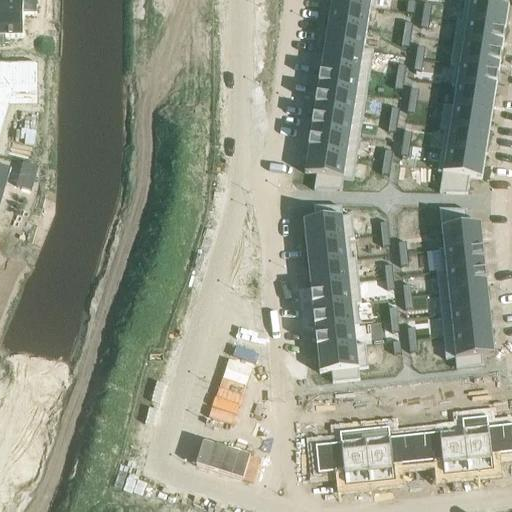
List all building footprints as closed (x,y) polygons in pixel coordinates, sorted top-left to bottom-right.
[(0,0),(0,45),(4,46),(4,36),(23,36),(23,14),(37,14),(36,0),(0,0)] [(205,0),(160,0),(160,25),(189,25),(189,0),(205,0)] [(332,0),(332,2),(375,9),(376,0),(332,0)] [(457,21),(457,22),(505,30),(509,7),(497,5),(497,0),(470,0),(470,1),(465,0),(462,22),(457,21)] [(332,2),(328,24),(367,30),(371,10),(375,10),(375,9),(332,2)] [(408,2),(406,14),(414,15),(416,3),(408,2)] [(424,5),(422,17),(430,18),(432,6),(424,5)] [(422,17),(420,29),(429,30),(430,18),(422,17)] [(457,22),(454,43),(502,51),(505,30),(457,22)] [(328,24),(325,45),(373,53),(374,52),(364,50),(367,30),(328,24)] [(405,24),(403,35),(411,37),(413,25),(405,24)] [(189,25),(160,25),(160,75),(205,75),(205,50),(189,50),(189,25)] [(403,35),(401,47),(409,49),(411,37),(403,35)] [(454,43),(450,65),(499,72),(502,51),(454,43)] [(325,45),(322,66),(370,74),(373,53),(325,45)] [(417,47),(416,59),(424,61),(426,49),(417,47)] [(416,59),(414,71),(422,73),(424,61),(416,59)] [(0,122),(10,87),(31,87),(31,64),(0,64),(0,122)] [(450,65),(450,66),(455,66),(452,87),(495,94),(499,72),(450,65)] [(322,66),(318,88),(367,95),(370,74),(322,66)] [(398,66),(396,78),(404,80),(406,68),(398,66)] [(205,75),(160,75),(160,125),(189,125),(189,100),(205,100),(205,75)] [(396,78),(395,90),(403,91),(404,80),(396,78)] [(444,106),(444,107),(492,115),(495,94),(452,87),(451,88),(456,89),(453,108),(444,106)] [(318,88),(315,109),(363,117),(367,95),(318,88)] [(411,90),(409,102),(417,103),(419,91),(411,90)] [(409,102),(407,114),(415,115),(417,103),(409,102)] [(444,107),(440,129),(489,136),(492,115),(444,107)] [(315,109),(312,130),(360,138),(363,117),(315,109)] [(392,109),(390,121),(398,122),(400,110),(392,109)] [(390,121),(388,133),(396,134),(398,122),(390,121)] [(189,125),(160,125),(160,176),(205,176),(205,150),(189,150),(189,125)] [(440,129),(440,130),(445,131),(442,151),(485,158),(489,136),(440,129)] [(312,130),(308,152),(357,159),(360,138),(312,130)] [(404,133),(402,145),(410,146),(412,134),(404,133)] [(402,145),(400,157),(409,158),(410,146),(402,145)] [(442,151),(438,173),(443,174),(440,194),(467,195),(470,178),(482,180),(485,158),(442,151)] [(308,152),(305,174),(317,176),(314,191),(342,192),(344,180),(353,182),(357,159),(308,152)] [(385,152),(383,164),(391,165),(393,153),(385,152)] [(24,164),(17,188),(32,192),(38,168),(24,164)] [(383,164),(381,176),(389,177),(391,165),(383,164)] [(0,197),(2,198),(6,186),(11,169),(0,165),(0,197)] [(158,192),(143,241),(186,254),(193,231),(178,226),(186,201),(158,192)] [(315,220),(303,222),(306,244),(355,239),(352,216),(343,218),(342,208),(314,207),(315,220)] [(444,250),(439,251),(439,252),(483,247),(481,225),(469,226),(467,211),(439,210),(444,250)] [(388,223),(380,224),(381,236),(389,236),(388,223)] [(389,236),(381,236),(382,248),(391,247),(389,236)] [(355,239),(306,244),(308,266),(357,261),(357,259),(352,260),(350,241),(355,240),(355,239)] [(143,241),(128,289),(155,297),(163,274),(178,278),(186,254),(143,241)] [(406,243),(398,244),(399,256),(407,255),(406,243)] [(441,272),(436,273),(436,274),(485,269),(483,247),(439,252),(441,272)] [(407,255),(399,256),(401,268),(409,267),(407,255)] [(357,261),(308,266),(310,287),(359,282),(357,261)] [(393,266),(384,267),(386,279),(394,278),(393,266)] [(485,269),(436,274),(439,295),(488,290),(485,269)] [(394,278),(386,279),(387,291),(395,290),(394,278)] [(359,282),(310,287),(313,309),(361,303),(359,282)] [(411,286),(403,287),(404,299),(412,298),(411,286)] [(128,289),(113,337),(156,350),(163,326),(148,321),(155,297),(128,289)] [(488,290),(439,295),(441,317),(490,311),(488,290)] [(412,298),(404,299),(405,311),(413,310),(412,298)] [(361,303),(313,309),(315,330),(359,325),(357,305),(362,305),(361,303)] [(397,309),(389,310),(390,322),(398,321),(397,309)] [(490,311),(441,317),(443,338),(492,333),(490,311)] [(398,321),(390,322),(392,334),(400,333),(398,321)] [(359,325),(315,330),(317,352),(366,346),(366,345),(356,346),(354,327),(359,326),(359,325)] [(415,329),(407,330),(409,342),(417,341),(415,329)] [(492,333),(443,338),(446,361),(455,360),(457,371),(484,368),(483,357),(495,355),(492,333)] [(113,337),(98,384),(126,393),(133,369),(148,374),(156,350),(113,337)] [(417,341),(409,342),(410,354),(418,353),(417,341)] [(401,343),(393,344),(394,356),(402,355),(401,343)] [(366,346),(317,352),(320,374),(332,373),(333,384),(360,381),(359,370),(368,369),(366,346)] [(98,384),(83,433),(126,447),(134,421),(118,417),(126,393),(98,384)] [(488,418),(463,420),(468,474),(493,471),(492,456),(511,454),(511,425),(489,428),(488,418)] [(439,433),(415,436),(418,464),(442,461),(444,476),(468,474),(463,420),(462,420),(463,430),(439,432),(439,433)] [(389,428),(364,431),(370,484),(395,481),(393,467),(418,464),(415,436),(390,439),(389,428)] [(340,443),(315,446),(318,475),(344,472),(345,487),(370,484),(364,431),(339,433),(340,443)] [(132,511),(92,499),(88,511),(132,511)]
